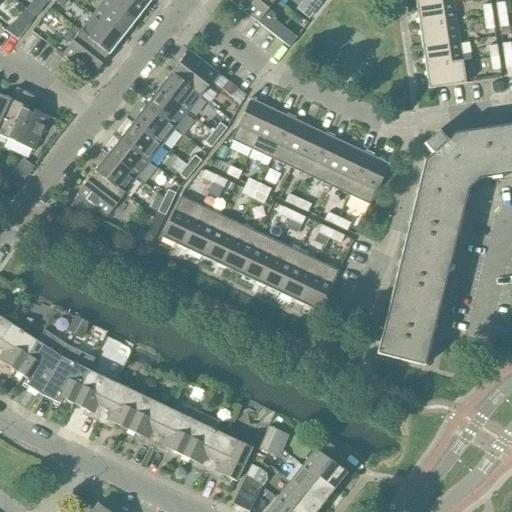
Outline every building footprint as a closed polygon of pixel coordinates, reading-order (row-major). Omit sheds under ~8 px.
[(38,0),(34,6),(41,11),(48,1),(46,0),(38,0)] [(122,39),(135,23),(105,0),(93,16),(122,39)] [(105,0),(135,23),(147,6),(138,0),(105,0)] [(268,10),(275,0),(228,0),(289,48),(297,38),(276,21),(275,15),(268,10)] [(324,1),(323,0),(313,0),(310,4),(317,10),(324,1)] [(456,22),(453,2),(416,8),(419,28),(456,22)] [(504,3),(496,4),(498,16),(506,15),(504,3)] [(302,15),(309,20),(317,10),(310,4),(302,15)] [(490,5),(482,6),(483,18),(492,17),(490,5)] [(499,29),(507,28),(506,15),(498,16),(499,29)] [(109,55),(122,39),(93,16),(80,32),(109,55)] [(21,17),(12,29),(20,35),(29,23),(21,17)] [(486,31),(494,30),(492,17),(483,18),(486,31)] [(459,42),(456,22),(419,28),(422,48),(459,42)] [(109,55),(80,32),(62,55),(91,78),(109,55)] [(462,63),(459,42),(422,48),(425,68),(462,63)] [(510,44),(502,45),(504,56),(511,55),(510,44)] [(496,46),(488,47),(490,58),(498,57),(496,46)] [(218,74),(200,59),(189,51),(171,74),(200,97),(218,74)] [(491,71),(499,70),(498,57),(490,58),(491,71)] [(428,89),(444,87),(465,84),(462,63),(425,68),(428,89)] [(171,74),(158,91),(187,113),(200,97),(171,74)] [(491,84),(492,91),(493,94),(503,93),(501,82),(491,84)] [(0,136),(7,139),(28,93),(16,88),(11,100),(0,95),(0,136)] [(158,91),(145,107),(175,130),(187,113),(158,91)] [(28,93),(7,139),(34,152),(50,118),(34,111),(39,99),(28,93)] [(252,150),(271,109),(250,99),(231,141),(252,150)] [(145,107),(133,123),(162,146),(175,130),(145,107)] [(252,150),(271,159),(290,118),(271,109),(252,150)] [(271,159),(287,167),(291,169),(310,127),(290,118),(271,159)] [(149,162),(162,146),(133,123),(120,139),(149,162)] [(226,129),(219,124),(212,133),(219,138),(226,129)] [(511,175),(511,125),(493,128),(501,177),(511,175)] [(291,169),(310,178),(330,137),(310,127),(291,169)] [(456,237),(468,191),(479,180),(501,177),(493,128),(454,134),(446,141),(438,132),(423,145),(432,154),(424,161),(409,225),(456,237)] [(204,143),(211,148),(219,138),(212,133),(211,134),(206,129),(201,135),(207,139),(204,143)] [(310,178),(330,187),(349,146),(330,137),(310,178)] [(137,178),(149,162),(120,139),(107,156),(137,178)] [(330,187),(349,196),(369,155),(349,146),(330,187)] [(370,206),(388,168),(389,165),(369,155),(349,196),(370,206)] [(107,156),(95,172),(124,195),(134,182),(142,189),(145,186),(136,179),(137,178),(107,156)] [(200,162),(194,157),(187,165),(194,171),(200,162)] [(179,175),(186,181),(194,171),(187,165),(179,175)] [(241,173),(229,168),(226,175),(237,180),(241,173)] [(204,171),(201,179),(212,184),(215,177),(204,171)] [(78,196),(70,206),(92,216),(96,211),(106,218),(124,195),(95,172),(76,195),(78,196)] [(222,189),(226,181),(215,177),(212,184),(222,189)] [(248,180),(245,187),(256,192),(259,185),(248,180)] [(259,185),(256,192),(267,197),(270,190),(259,185)] [(245,187),(241,194),(252,199),(256,192),(245,187)] [(168,190),(163,200),(163,201),(170,205),(175,194),(168,190)] [(252,199),(263,205),(267,197),(256,192),(252,199)] [(150,210),(165,217),(170,205),(163,201),(163,200),(156,195),(150,210)] [(288,195),(285,203),(296,208),(300,200),(288,195)] [(182,248),(201,206),(181,197),(161,238),(182,248)] [(307,213),(311,205),(300,200),(296,208),(307,213)] [(182,248),(201,257),(221,216),(201,206),(182,248)] [(282,208),(279,215),(290,221),(293,213),(282,208)] [(301,226),(305,219),(293,213),(290,221),(301,226)] [(327,214),(324,221),(335,226),(339,219),(327,214)] [(201,257),(221,266),(240,225),(221,216),(201,257)] [(346,232),(349,224),(339,219),(335,226),(346,232)] [(260,234),(240,225),(221,266),(240,275),(260,234)] [(402,252),(450,264),(456,237),(409,225),(402,252)] [(321,226),(318,234),(329,239),(333,232),(321,226)] [(139,229),(136,237),(151,243),(154,235),(139,229)] [(340,244),(343,237),(333,232),(329,239),(340,244)] [(240,275),(260,284),(279,243),(260,234),(240,275)] [(299,252),(279,243),(260,284),(280,294),(299,252)] [(280,294),(287,297),(299,303),(319,262),(299,252),(280,294)] [(396,278),(443,289),(450,264),(402,252),(396,278)] [(320,313),(339,271),(319,262),(299,303),(320,313)] [(389,303),(437,315),(443,289),(396,278),(389,303)] [(383,329),(431,340),(437,315),(389,303),(383,329)] [(0,342),(12,325),(0,317),(0,342)] [(12,325),(0,342),(0,365),(2,363),(16,373),(37,342),(12,325)] [(377,355),(379,355),(424,367),(431,340),(383,329),(377,355)] [(37,342),(16,373),(30,382),(27,387),(41,395),(68,348),(43,331),(37,342)] [(68,348),(41,395),(55,402),(57,397),(73,404),(89,371),(94,360),(68,348)] [(97,422),(116,384),(89,371),(73,404),(88,412),(86,417),(97,422)] [(116,384),(97,422),(109,428),(111,423),(127,430),(143,397),(116,384)] [(143,397),(127,430),(142,438),(140,443),(152,448),(170,410),(143,397)] [(165,449),(181,456),(201,415),(182,406),(179,414),(170,410),(152,448),(163,454),(165,449)] [(181,456),(197,463),(194,468),(206,474),(224,435),(215,431),(218,423),(201,415),(181,456)] [(264,438),(272,442),(277,430),(269,427),(264,438)] [(224,435),(206,474),(217,479),(220,474),(236,482),(252,449),(224,435)] [(272,442),(264,438),(258,449),(266,453),(272,442)] [(302,466),(333,491),(341,481),(347,474),(337,466),(334,464),(340,455),(327,444),(320,453),(316,450),(302,466)] [(246,476),(253,480),(259,469),(251,465),(246,476)] [(302,466),(290,483),(321,507),(326,501),(326,500),(333,491),(302,466)] [(250,511),(262,487),(253,480),(246,476),(240,487),(232,504),(248,511),(250,511)] [(277,499),(287,506),(294,511),(316,511),(321,507),(290,483),(277,499)] [(294,511),(287,506),(277,499),(266,511),(294,511)]
